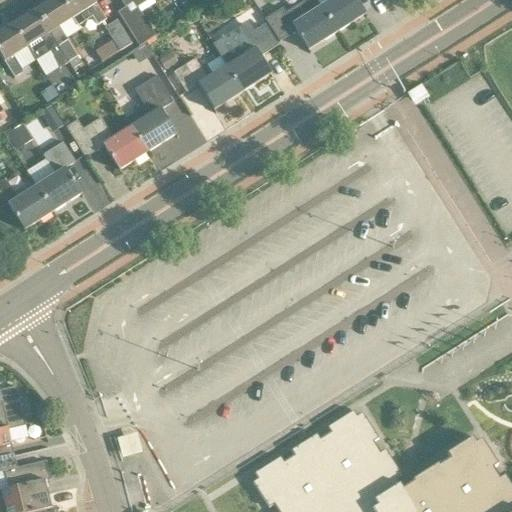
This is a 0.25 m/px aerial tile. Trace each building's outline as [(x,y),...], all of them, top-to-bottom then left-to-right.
[(62,28),(73,21),(59,0),(54,0),(35,12),(69,65),(73,71),(82,65),(63,34),(60,29),(62,28)] [(59,0),(73,21),(78,28),(92,19),(97,27),(106,22),(92,0),(59,0)] [(152,0),(118,0),(125,10),(118,15),(139,49),(156,39),(138,10),(152,0)] [(308,53),(337,35),(321,10),(314,0),(309,0),(285,16),(282,11),(265,22),(279,45),(296,34),(308,53)] [(336,0),(321,10),(337,35),(365,16),(355,0),(336,0)] [(59,71),(69,65),(35,12),(12,27),(27,50),(35,64),(49,55),(59,71)] [(132,46),(117,22),(105,30),(119,54),(132,46)] [(225,68),(242,95),(271,76),(255,52),(267,44),(254,24),(233,37),(245,56),(225,68)] [(14,59),(27,50),(12,27),(0,34),(0,58),(6,68),(14,80),(24,74),(14,59)] [(131,55),(138,66),(151,57),(144,47),(131,55)] [(176,64),(171,56),(159,63),(164,71),(176,64)] [(242,95),(225,68),(207,80),(195,61),(172,75),(186,96),(197,88),(213,113),(242,95)] [(131,129),(147,155),(176,137),(160,112),(172,105),(156,79),(135,92),(145,109),(125,121),(130,129),(131,129)] [(49,87),(39,94),(45,104),(56,97),(49,87)] [(50,109),(40,116),(46,126),(56,120),(50,109)] [(26,121),(21,113),(12,119),(17,127),(26,121)] [(131,129),(130,129),(113,140),(101,120),(83,131),(77,122),(65,130),(85,161),(103,149),(118,173),(147,155),(131,129)] [(32,143),(21,126),(5,137),(16,153),(32,143)] [(36,188),(52,215),(81,196),(64,170),(75,164),(63,144),(44,157),(45,158),(43,159),(55,176),(36,188)] [(52,215),(36,188),(17,200),(5,181),(0,184),(0,196),(24,233),(52,215)] [(0,461),(14,459),(8,433),(25,428),(23,419),(26,418),(22,401),(19,402),(16,390),(0,393),(0,461)] [(511,511),(511,491),(504,480),(500,483),(492,472),(498,468),(481,443),(476,447),(473,441),(448,457),(451,462),(440,469),(439,467),(413,483),(414,486),(404,492),(398,483),(402,480),(386,452),(380,456),(373,445),(378,442),(362,416),(357,420),(353,415),(328,432),(331,436),(321,443),(318,438),(293,455),(295,458),(284,466),(280,461),(256,477),(259,482),(253,487),(269,511),(274,508),(277,511),(511,511)] [(124,455),(135,451),(132,440),(120,443),(124,455)] [(0,474),(4,474),(17,471),(14,459),(0,461),(0,474)] [(0,507),(48,497),(45,484),(50,483),(45,464),(17,471),(4,474),(8,490),(0,492),(0,507)] [(0,511),(56,511),(56,509),(51,510),(48,497),(0,507),(0,511)]
